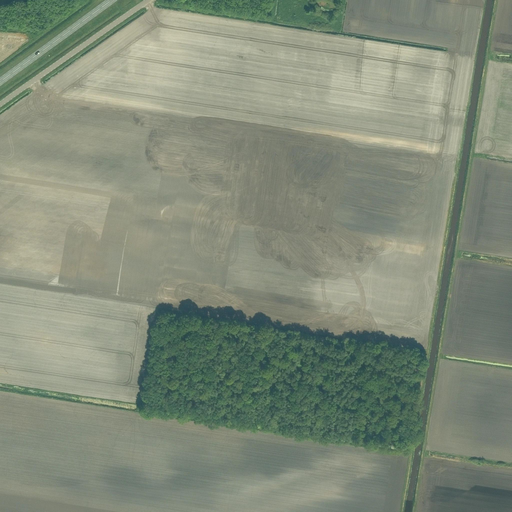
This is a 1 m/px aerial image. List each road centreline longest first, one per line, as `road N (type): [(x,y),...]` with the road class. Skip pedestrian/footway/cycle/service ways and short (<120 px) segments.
road 1 (unclassified): [(148,0),(0,105)]
road 2 (secondary): [(0,82),(112,0)]
